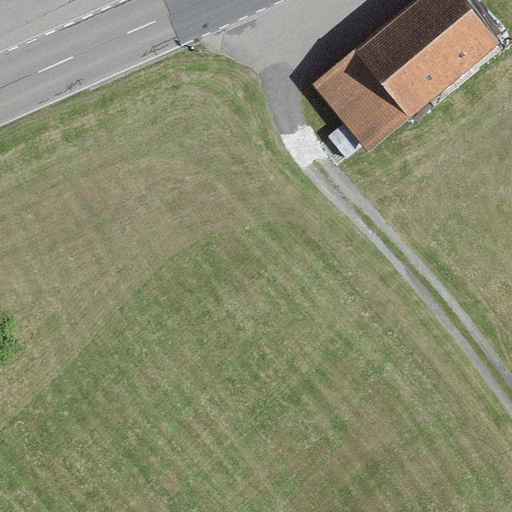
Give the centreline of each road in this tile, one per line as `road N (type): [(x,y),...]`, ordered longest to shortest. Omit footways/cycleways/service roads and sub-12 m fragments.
road 1 (track): [(265,0),(294,108),(343,197),(511,411)]
road 2 (primary): [(207,0),(0,91)]
